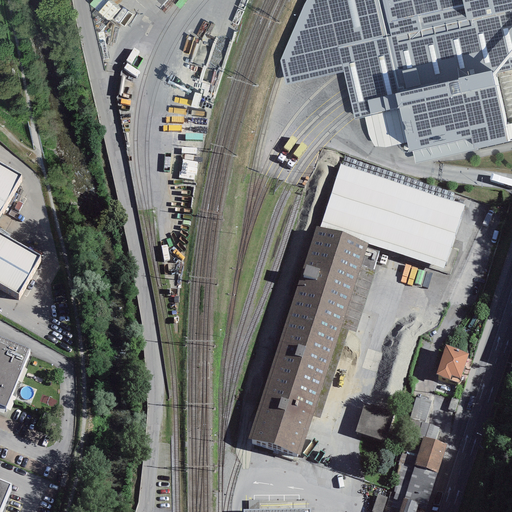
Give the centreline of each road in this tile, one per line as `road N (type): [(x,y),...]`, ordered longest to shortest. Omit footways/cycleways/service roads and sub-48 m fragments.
road 1 (unclassified): [(143,511),(154,340),(82,0)]
road 2 (unknown): [(313,0),(291,68),(311,104),(387,145),(511,181)]
road 3 (primary): [(443,511),(511,303)]
road 4 (unknown): [(110,126),(127,38),(167,0)]
